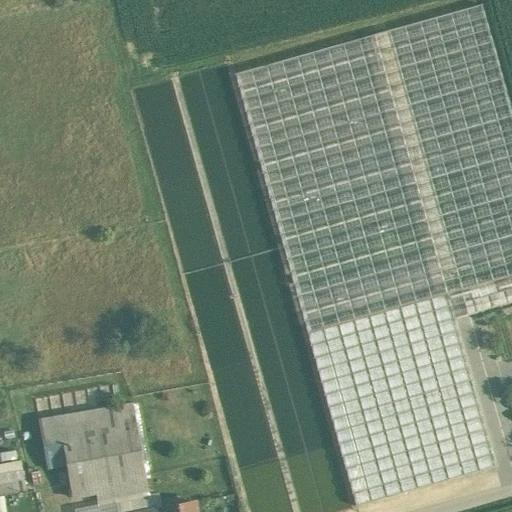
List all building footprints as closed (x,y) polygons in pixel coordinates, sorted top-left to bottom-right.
[(511,115),(481,4),(234,74),(356,506),(495,466),(453,318),(468,314),(461,290),(511,275),(511,115)] [(511,275),(461,290),(468,314),(511,301),(511,275)] [(132,404),(38,420),(47,468),(66,465),(72,496),(89,493),(87,481),(93,479),(96,498),(148,489),(132,404)] [(21,470),(0,473),(0,495),(26,491),(21,470)] [(143,496),(115,501),(117,511),(161,511),(161,509),(146,511),(143,496)] [(196,511),(194,502),(161,508),(161,509),(161,511),(196,511)]
